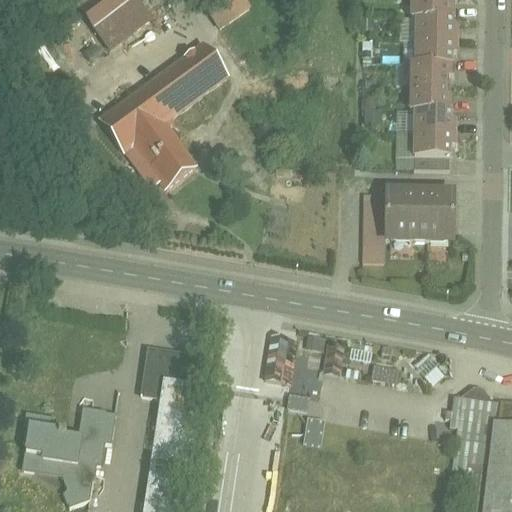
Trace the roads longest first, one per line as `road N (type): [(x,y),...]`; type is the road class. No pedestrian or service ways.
road 1 (secondary): [(0,254),(481,338)]
road 2 (residential): [(494,0),(492,275),(481,338)]
